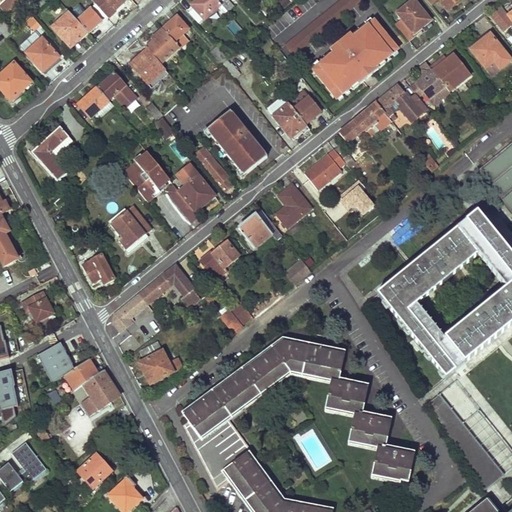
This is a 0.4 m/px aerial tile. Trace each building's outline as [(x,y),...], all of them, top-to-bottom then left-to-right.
[(0,0),(3,4),(0,6),(0,7),(6,14),(21,0),(0,0)] [(36,13),(45,5),(41,0),(32,9),(36,13)] [(98,8),(108,20),(114,15),(112,13),(123,3),(120,0),(92,0),(91,1),(98,8)] [(220,5),(215,0),(198,0),(192,6),(205,21),(219,9),(221,12),(220,13),(223,17),(227,13),(220,5)] [(291,2),(288,0),(276,0),(280,4),(276,8),(280,12),(291,2)] [(360,3),(357,0),(341,0),(284,47),(292,57),(360,3)] [(459,0),(426,0),(431,6),(438,0),(447,11),(459,0)] [(399,30),(409,41),(415,37),(413,35),(429,21),(413,1),(396,14),(405,25),(399,30)] [(108,20),(98,8),(94,12),(91,9),(77,22),(86,32),(88,35),(102,23),(103,24),(108,20)] [(511,12),(508,15),(502,8),(491,17),(504,33),(511,26),(511,12)] [(77,22),(69,13),(52,28),(70,47),(86,32),(77,22)] [(178,18),(163,31),(173,43),(174,43),(180,49),(188,42),(183,36),(189,30),(178,18)] [(233,21),(225,27),(234,38),(242,32),(233,21)] [(14,33),(3,22),(0,25),(0,31),(7,39),(14,33)] [(397,52),(373,22),(354,39),(350,34),(329,51),(333,56),(312,72),(336,101),(397,52)] [(173,43),(163,31),(155,38),(156,39),(146,49),(147,51),(160,66),(179,49),(173,43)] [(511,62),(511,61),(491,36),(480,44),(477,41),(469,48),(493,77),(511,62)] [(60,60),(42,40),(25,55),(43,74),(60,60)] [(225,58),(216,48),(211,53),(219,63),(225,58)] [(160,66),(147,51),(131,66),(149,86),(165,71),(160,66)] [(430,67),(449,92),(471,75),(455,55),(448,60),(445,56),(430,67)] [(301,80),(285,61),(280,66),(295,85),(301,80)] [(430,67),(426,62),(419,68),(426,75),(416,83),(434,104),(449,92),(430,67)] [(32,84),(14,65),(0,78),(0,90),(11,103),(32,84)] [(240,74),(233,66),(227,71),(234,79),(240,74)] [(115,75),(98,90),(109,102),(114,97),(124,108),(135,98),(115,75)] [(399,85),(376,103),(393,123),(398,119),(391,109),(399,102),(403,107),(403,111),(413,123),(424,115),(399,85)] [(109,102),(98,90),(80,106),(91,119),(110,103),(109,102)] [(304,92),(288,105),(305,126),(322,113),(304,92)] [(393,123),(376,103),(362,114),(339,133),(348,144),(364,130),(369,136),(375,131),(373,129),(377,126),(381,131),(393,123)] [(162,116),(152,104),(146,110),(156,122),(162,116)] [(305,126),(288,105),(273,117),(291,139),(306,127),(305,126)] [(268,156),(230,112),(204,134),(208,140),(212,137),(239,170),(236,173),(241,179),(268,156)] [(174,132),(163,120),(156,126),(166,139),(174,132)] [(438,154),(451,147),(438,123),(426,129),(438,154)] [(488,129),(484,124),(479,129),(482,133),(488,129)] [(73,142),(60,129),(36,151),(42,157),(38,160),(58,183),(69,173),(55,159),(73,142)] [(127,149),(121,142),(110,151),(116,158),(127,149)] [(511,214),(511,143),(477,171),(501,201),(511,214)] [(352,159),(341,145),(305,173),(318,189),(343,170),(341,168),(352,159)] [(204,165),(226,192),(231,188),(225,180),(227,179),(204,149),(195,157),(203,166),(204,165)] [(148,203),(164,190),(162,187),(169,181),(147,154),(143,157),(141,154),(134,159),(136,162),(123,173),(148,203)] [(428,155),(422,159),(427,166),(433,173),(439,168),(428,155)] [(427,166),(422,159),(413,167),(419,173),(427,166)] [(179,193),(195,213),(204,206),(202,204),(213,195),(190,167),(177,178),(185,187),(179,193)] [(350,187),(347,183),(342,186),(345,191),(350,187)] [(314,210),(293,184),(278,196),(286,205),(277,213),(289,229),(314,210)] [(179,193),(173,186),(165,192),(192,223),(199,218),(195,213),(179,193)] [(67,203),(62,198),(55,205),(60,210),(67,203)] [(0,224),(3,222),(0,215),(9,210),(5,203),(2,205),(0,200),(0,224)] [(151,231),(133,208),(110,227),(121,240),(118,242),(129,255),(149,239),(146,236),(151,231)] [(282,236),(262,211),(256,215),(255,215),(238,228),(254,248),(271,234),(276,240),(282,236)] [(445,378),(511,325),(511,257),(477,215),(432,248),(377,294),(445,378)] [(22,257),(3,222),(0,224),(0,261),(3,267),(22,257)] [(239,257),(227,242),(213,254),(212,252),(200,262),(214,279),(226,270),(225,268),(239,257)] [(105,286),(115,281),(103,257),(83,267),(93,286),(102,282),(105,286)] [(311,266),(301,260),(285,272),(295,277),(311,266)] [(175,266),(140,295),(147,305),(173,284),(184,298),(181,300),(189,309),(201,299),(194,290),(195,290),(175,266)] [(57,319),(43,293),(18,306),(30,327),(35,325),(38,330),(57,319)] [(131,319),(147,305),(140,295),(115,316),(113,323),(117,327),(121,333),(134,323),(131,319)] [(252,316),(241,302),(230,310),(242,324),(252,316)] [(4,341),(0,326),(0,359),(9,357),(5,341),(4,341)] [(328,511),(329,506),(281,500),(228,420),(290,376),(330,384),(325,413),(354,418),(348,446),(377,452),(371,480),(401,486),(407,487),(413,456),(386,451),(391,423),(363,417),(368,389),(341,383),(346,355),(285,341),(181,411),(188,423),(184,425),(218,489),(229,482),(248,511),(328,511)] [(65,377),(74,371),(59,343),(38,355),(54,384),(65,377)] [(169,365),(157,343),(139,352),(143,362),(139,365),(144,374),(147,373),(154,384),(181,370),(178,362),(169,365)] [(84,386),(98,377),(89,361),(65,378),(75,392),(84,386)] [(12,371),(11,370),(0,372),(0,396),(3,409),(1,410),(4,422),(6,426),(17,417),(14,407),(19,406),(14,387),(15,386),(12,371)] [(93,419),(121,400),(104,373),(98,377),(84,386),(94,401),(85,407),(93,419)] [(61,402),(55,393),(48,396),(55,407),(61,402)] [(438,394),(428,403),(482,492),(503,475),(462,425),(438,394)] [(52,439),(43,426),(37,430),(45,443),(52,439)] [(26,487),(47,471),(27,445),(13,455),(26,473),(19,478),(24,483),(26,487)] [(114,470),(105,460),(103,462),(96,455),(77,472),(93,490),(114,470)] [(0,473),(0,479),(10,493),(24,483),(19,478),(10,465),(3,470),(4,471),(0,473)] [(128,511),(142,500),(132,489),(134,488),(126,480),(108,497),(121,511),(128,511)] [(511,511),(511,498),(501,508),(503,511),(494,511),(486,501),(472,511),(511,511)]
